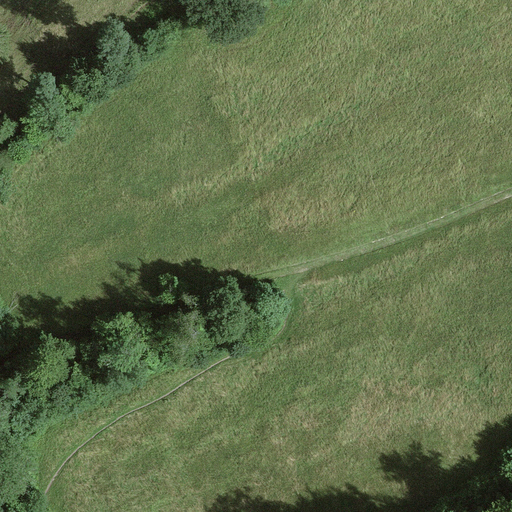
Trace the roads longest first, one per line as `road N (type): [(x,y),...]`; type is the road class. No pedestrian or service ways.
road 1 (track): [(350,252),(0,360)]
road 2 (track): [(511,195),(350,252)]
